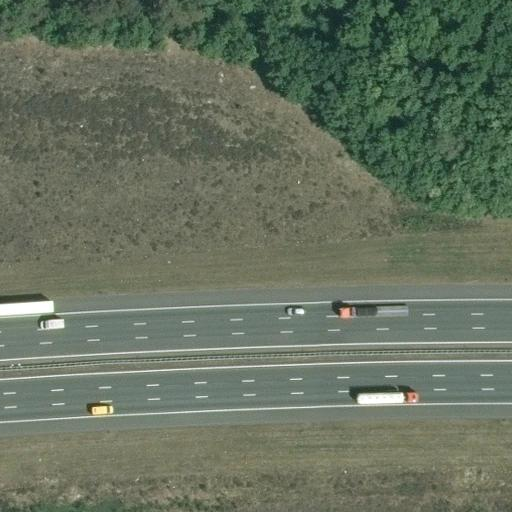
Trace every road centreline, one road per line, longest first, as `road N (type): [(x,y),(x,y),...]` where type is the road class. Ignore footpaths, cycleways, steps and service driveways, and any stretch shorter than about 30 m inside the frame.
road 1 (motorway): [(0,402),(511,382)]
road 2 (motorway): [(511,321),(0,338)]
